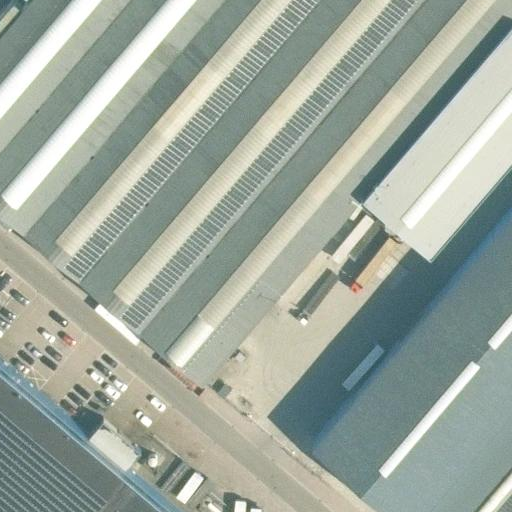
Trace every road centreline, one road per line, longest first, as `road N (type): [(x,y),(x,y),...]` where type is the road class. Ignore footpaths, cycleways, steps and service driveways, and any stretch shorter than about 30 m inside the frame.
road 1 (unclassified): [(307,511),(0,239)]
road 2 (unknown): [(239,452),(292,428),(511,228)]
